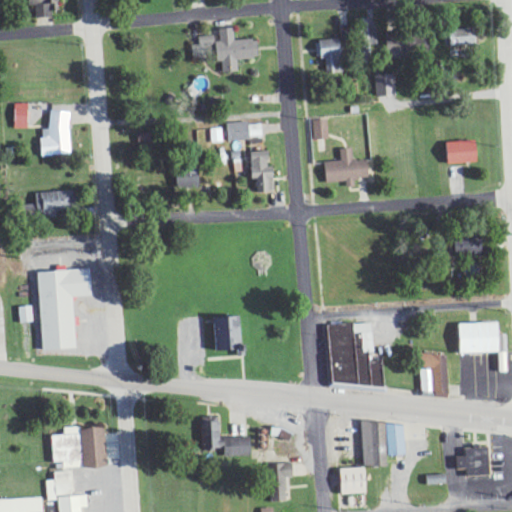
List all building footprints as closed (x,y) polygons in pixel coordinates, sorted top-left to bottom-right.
[(34,0),(35,19),(54,18),(53,12),(62,11),(61,0),(34,0)] [(240,73),(239,61),(261,58),(259,40),(235,42),(234,29),(220,30),(221,42),(218,42),(221,74),(240,73)] [(477,46),(476,29),(452,30),(452,47),(477,46)] [(417,57),(416,32),(387,33),(388,58),(417,57)] [(364,33),(364,47),(377,47),(377,33),(364,33)] [(216,45),(215,35),(198,38),(200,48),(216,45)] [(317,41),(316,58),(326,59),(326,74),(342,75),(343,41),(317,41)] [(376,76),(376,97),(395,97),(395,76),(376,76)] [(30,129),(29,104),(15,105),(16,130),(30,129)] [(71,113),(51,112),(51,130),(43,130),(43,156),(71,156),(71,113)] [(313,141),(329,140),(328,120),(312,121),(313,141)] [(263,139),(263,123),(228,125),(228,141),(263,139)] [(140,134),(140,145),(154,145),(154,134),(140,134)] [(480,164),(479,142),(447,143),(448,165),(480,164)] [(326,184),(347,183),(347,188),(357,188),(356,179),(369,179),(368,161),(353,162),(353,149),(341,150),(341,162),(324,163),(326,184)] [(252,153),(253,180),(258,180),(258,193),(276,193),(275,167),(271,167),(271,152),(252,153)] [(200,188),(200,169),(176,169),(175,187),(200,188)] [(58,219),(58,212),(77,212),(76,192),(39,193),(40,219),(58,219)] [(488,256),(487,241),(457,242),(458,257),(488,256)] [(43,352),(77,350),(75,298),(94,297),(93,271),(39,273),(43,352)] [(20,323),(33,323),(33,307),(20,308),(20,323)] [(384,361),(375,362),(372,323),(330,327),(335,389),(386,385),(384,361)] [(462,355),(503,354),(502,324),(462,325),(462,355)] [(421,394),(449,396),(451,372),(442,371),(443,357),(424,355),(421,394)] [(225,457),(252,457),(252,438),(221,439),(221,423),(202,424),(203,450),(225,450),(225,457)] [(407,425),(363,424),(361,468),(389,469),(390,457),(406,457),(407,425)] [(54,464),(63,463),(63,471),(110,468),(107,429),(82,431),(81,427),(65,428),(65,436),(52,437),(54,464)] [(457,471),(466,471),(466,477),(491,477),(490,448),(473,448),(473,450),(463,451),(463,458),(456,459),(457,471)] [(287,479),(295,478),(294,465),(270,466),(271,503),(288,503),(287,479)] [(344,496),(369,495),(368,469),(343,470),(344,496)] [(73,496),(72,472),(54,473),(55,481),(46,481),(47,502),(57,502),(56,496),(73,496)] [(446,476),(428,477),(428,485),(446,485),(446,476)] [(82,511),(82,509),(89,509),(88,496),(58,499),(59,511),(82,511)] [(0,500),(0,511),(44,511),(44,499),(0,500)]
